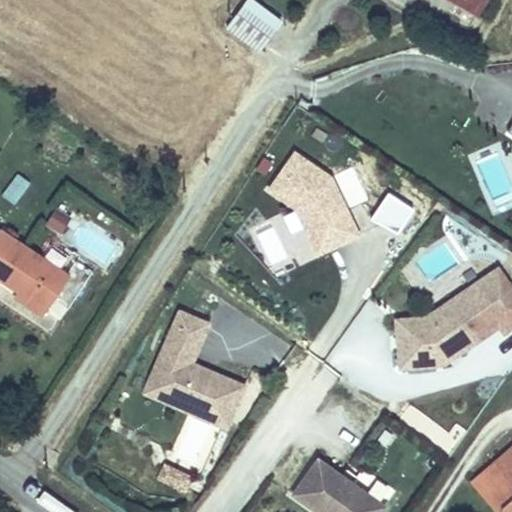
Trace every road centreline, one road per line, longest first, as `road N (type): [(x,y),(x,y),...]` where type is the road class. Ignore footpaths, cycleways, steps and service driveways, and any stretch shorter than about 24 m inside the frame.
road 1 (unknown): [(334,343),(388,381),(427,385),(487,366),(511,342)]
road 2 (unknown): [(309,387),(378,269),(379,235)]
road 3 (unknown): [(228,511),(309,387)]
road 4 (unknown): [(309,387),(276,347),(215,308)]
